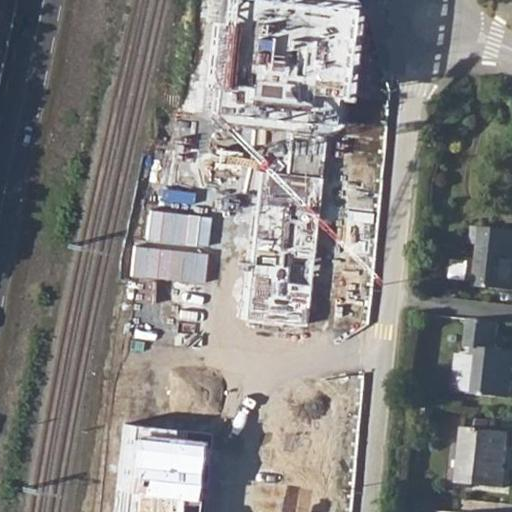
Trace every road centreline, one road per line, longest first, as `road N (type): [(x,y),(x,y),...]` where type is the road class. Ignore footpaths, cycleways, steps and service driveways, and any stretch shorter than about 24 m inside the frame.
road 1 (residential): [(419,53),(409,83),(384,343)]
road 2 (residential): [(233,511),(245,379),(384,343)]
road 3 (secondary): [(0,229),(48,0)]
road 4 (residential): [(384,343),(368,511)]
